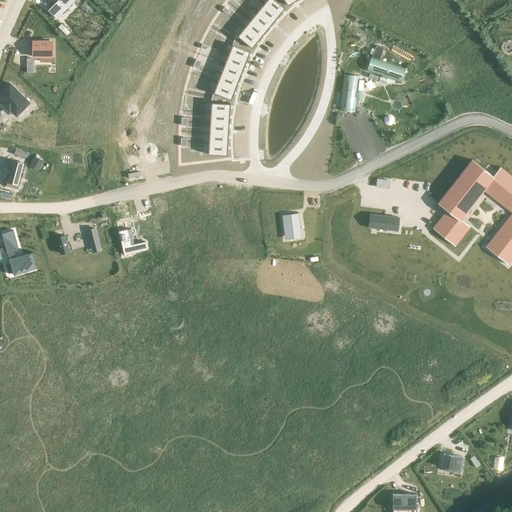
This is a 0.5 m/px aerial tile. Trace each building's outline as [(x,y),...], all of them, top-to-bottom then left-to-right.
[(57,0),(48,10),(56,19),(75,0),(57,0)] [(266,0),(263,4),(278,16),(285,8),(275,0),(266,0)] [(263,4),(257,12),(272,24),(278,16),(263,4)] [(257,12),(250,20),(265,32),(272,24),(257,12)] [(250,20),(244,28),(259,40),(265,32),(250,20)] [(62,24),(58,27),(67,36),(70,32),(62,24)] [(244,28),(237,36),(241,39),(252,48),(259,40),(244,28)] [(52,41),(32,42),(32,57),(52,56),(52,41)] [(232,44),(228,54),(246,61),(250,51),(237,46),(232,44)] [(383,51),(375,48),(372,57),(380,60),(383,51)] [(228,54),(225,64),(242,71),(246,61),(228,54)] [(372,57),(367,72),(398,82),(403,68),(372,57)] [(225,64),(221,73),(239,80),(242,71),(225,64)] [(221,73),(217,83),(235,90),(239,80),(221,73)] [(370,73),(368,78),(379,82),(381,77),(370,73)] [(344,75),(340,108),(355,110),(359,76),(344,75)] [(9,83),(0,92),(0,99),(2,102),(0,103),(9,112),(11,110),(16,116),(29,103),(9,83)] [(217,83),(213,93),(218,95),(231,100),(235,90),(217,83)] [(211,102),(211,113),(230,114),(230,103),(217,103),(211,102)] [(211,113),(210,123),(229,124),(230,114),(211,113)] [(210,123),(209,133),(228,134),(229,124),(210,123)] [(209,133),(209,143),(228,145),(228,134),(209,133)] [(209,143),(208,154),(227,155),(228,145),(209,143)] [(35,156),(30,165),(39,169),(44,160),(35,156)] [(7,173),(5,180),(7,181),(6,186),(18,189),(24,164),(11,160),(9,168),(7,167),(6,172),(7,173)] [(447,210),(433,228),(455,246),(470,227),(461,220),(484,190),(511,212),(511,213),(486,247),(508,264),(511,258),(511,176),(500,167),(493,176),(472,160),(437,203),(447,210)] [(196,205),(191,223),(203,227),(204,222),(209,222),(209,225),(225,227),(226,217),(233,218),(235,205),(221,203),(221,204),(212,203),(211,211),(208,210),(208,208),(196,205)] [(299,213),(283,215),(286,239),(302,237),(299,213)] [(370,214),(368,227),(397,231),(399,217),(370,214)] [(132,220),(117,224),(124,255),(148,249),(146,242),(134,244),(130,229),(134,228),(132,220)] [(87,229),(90,241),(99,238),(96,227),(87,229)] [(0,257),(2,257),(0,252),(7,251),(10,259),(9,260),(13,274),(35,267),(36,269),(37,268),(32,252),(31,252),(31,253),(16,258),(14,251),(19,250),(13,230),(12,230),(13,231),(2,235),(5,247),(0,248),(0,257)] [(57,238),(61,255),(62,254),(69,252),(64,236),(64,237),(57,238)] [(444,454),(441,467),(460,470),(463,457),(444,454)] [(474,455),(469,458),(476,468),(480,465),(474,455)] [(393,494),(392,511),(415,511),(416,494),(393,494)]
